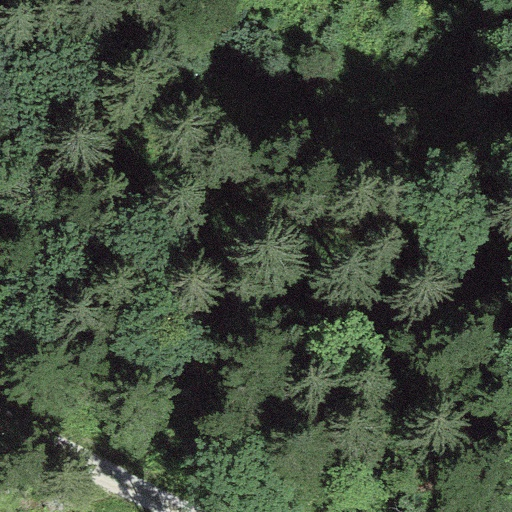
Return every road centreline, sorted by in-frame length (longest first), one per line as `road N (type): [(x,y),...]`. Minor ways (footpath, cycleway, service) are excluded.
road 1 (track): [(0,420),(192,511)]
road 2 (track): [(355,0),(511,76)]
